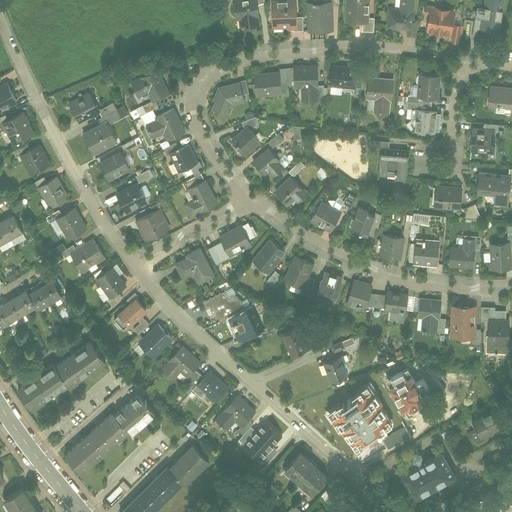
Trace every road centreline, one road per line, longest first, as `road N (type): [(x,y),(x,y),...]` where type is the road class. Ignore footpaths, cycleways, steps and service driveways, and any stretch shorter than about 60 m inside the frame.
road 1 (residential): [(256,199),(217,159),(197,111),(206,79),(219,70),(319,51),(460,59)]
road 2 (residential): [(391,511),(140,268)]
road 3 (residential): [(140,268),(62,150),(0,11)]
road 4 (residential): [(511,289),(375,272),(325,249),(256,199)]
road 5 (residential): [(256,199),(140,268)]
road 6 (tertiary): [(80,511),(0,406)]
